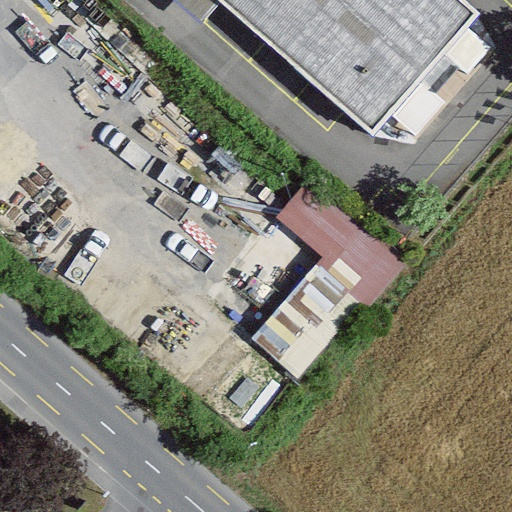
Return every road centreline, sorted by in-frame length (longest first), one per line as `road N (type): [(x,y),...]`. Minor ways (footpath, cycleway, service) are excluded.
road 1 (unknown): [(151,0),(357,163),(419,149),(511,45)]
road 2 (residential): [(200,511),(0,336)]
